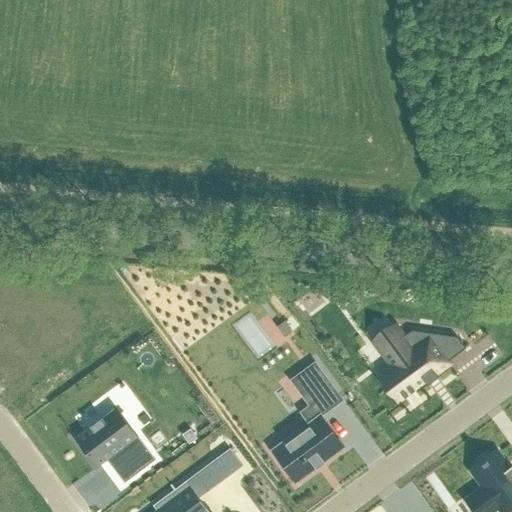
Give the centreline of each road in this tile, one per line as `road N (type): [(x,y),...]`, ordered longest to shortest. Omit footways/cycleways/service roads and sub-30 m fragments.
road 1 (tertiary): [(511,267),(0,223)]
road 2 (residential): [(511,382),(333,511)]
